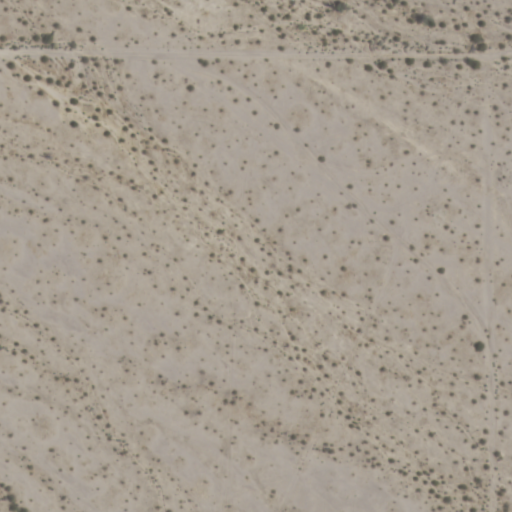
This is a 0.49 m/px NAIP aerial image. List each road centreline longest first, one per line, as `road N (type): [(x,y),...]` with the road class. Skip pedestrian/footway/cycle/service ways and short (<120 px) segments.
road 1 (track): [(0,31),(511,28)]
road 2 (residential): [(463,28),(468,511)]
